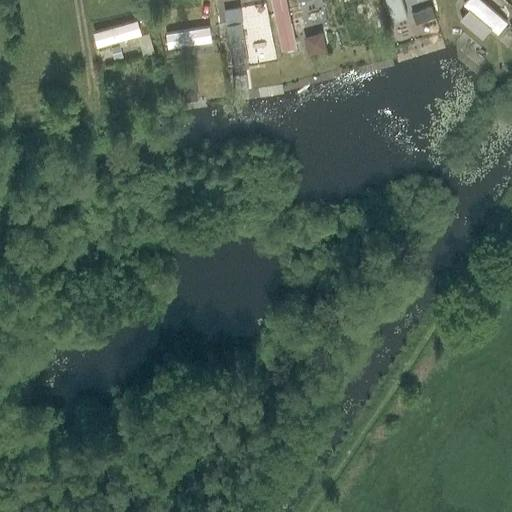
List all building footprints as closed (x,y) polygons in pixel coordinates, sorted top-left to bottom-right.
[(298,44),(292,20),(306,16),(301,0),(271,0),(283,47),(298,44)] [(326,0),(334,26),(379,13),(375,0),(326,0)] [(386,0),(389,18),(406,15),(403,0),(386,0)] [(408,0),(412,10),(432,2),(430,0),(408,0)] [(468,6),(459,17),(480,35),(488,26),(511,46),(511,44),(511,21),(511,22),(486,0),(462,0),(468,6)] [(232,66),(248,65),(243,4),(227,6),(232,66)] [(417,22),(437,15),(433,4),(413,11),(417,22)] [(96,42),(145,33),(142,17),(93,26),(96,42)] [(167,30),(170,46),(217,37),(214,22),(167,30)] [(304,34),(311,52),(329,46),(322,28),(304,34)] [(127,56),(141,54),(139,41),(125,43),(127,56)] [(177,72),(182,102),(202,98),(197,68),(177,72)] [(134,88),(145,85),(142,77),(126,82),(131,97),(137,95),(134,88)]
